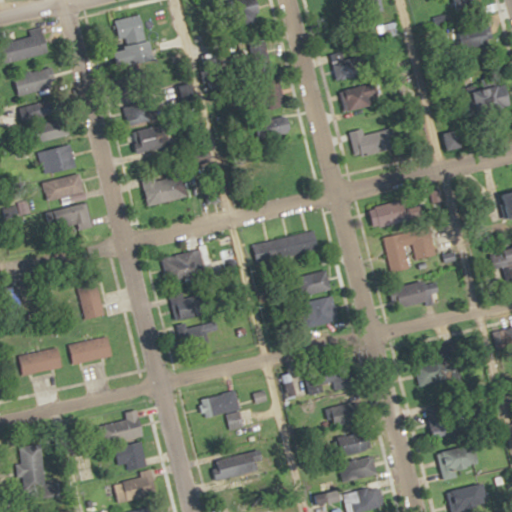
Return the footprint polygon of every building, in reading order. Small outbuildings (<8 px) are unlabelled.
[(310,0),(315,14),(344,7),(342,0),(310,0)] [(127,63),(153,56),(142,13),(116,20),(127,63)] [(48,51),(44,32),(0,42),(0,48),(3,62),(48,51)] [(329,55),(337,81),(365,73),(357,46),(329,55)] [(16,94),(51,89),(47,69),(13,74),(16,94)] [(343,110),(377,105),(375,85),(340,90),(343,110)] [(510,109),(510,85),(485,85),(485,109),(510,109)] [(156,118),(150,99),(122,109),(128,128),(156,118)] [(55,114),(53,100),(24,104),(26,118),(55,114)] [(64,118),(36,128),(41,142),(69,133),(64,118)] [(289,129),(288,123),(270,127),(271,133),(289,129)] [(128,135),(135,154),(163,144),(156,124),(128,135)] [(351,155),(391,151),(389,130),(363,132),(363,129),(349,130),(351,155)] [(75,165),(69,145),(40,152),(46,173),(75,165)] [(49,201),(81,191),(76,172),(43,183),(49,201)] [(141,179),(143,203),(185,199),(183,175),(141,179)] [(395,225),(395,206),(370,206),(370,225),(395,225)] [(383,236),(390,271),(408,267),(404,245),(413,243),(416,259),(434,255),(429,227),(383,236)] [(319,248),(314,229),(254,245),(259,265),(319,248)] [(203,277),(198,251),(160,258),(165,284),(203,277)] [(393,308),(441,298),(437,279),(389,288),(393,308)] [(85,320),(102,315),(93,284),(76,289),(85,320)] [(337,321),(332,296),(313,299),(318,325),(337,321)] [(107,336),(68,345),(72,364),(111,356),(107,336)] [(61,367),(57,347),(18,355),(22,375),(61,367)] [(327,383),(326,372),(305,374),(307,394),(323,392),(322,384),(327,383)] [(199,399),(203,418),(225,413),(229,430),(243,427),(235,391),(199,399)] [(332,427),(360,419),(355,401),(327,409),(332,427)] [(448,402),(422,411),(431,440),(457,432),(448,402)] [(107,445),(144,434),(137,409),(124,412),(125,419),(102,426),(107,445)] [(374,434),(362,437),(361,434),(339,439),(345,462),(338,463),(343,483),(383,473),(374,434)] [(147,462),(138,440),(113,450),(122,473),(147,462)] [(18,446),(20,488),(43,487),(41,445),(18,446)] [(443,477),(474,471),(468,445),(437,452),(443,477)] [(154,495),(149,475),(112,485),(117,504),(154,495)] [(452,511),(462,511),(488,506),(482,482),(447,490),(452,511)] [(347,511),(361,511),(383,505),(378,488),(344,498),(347,511)]
